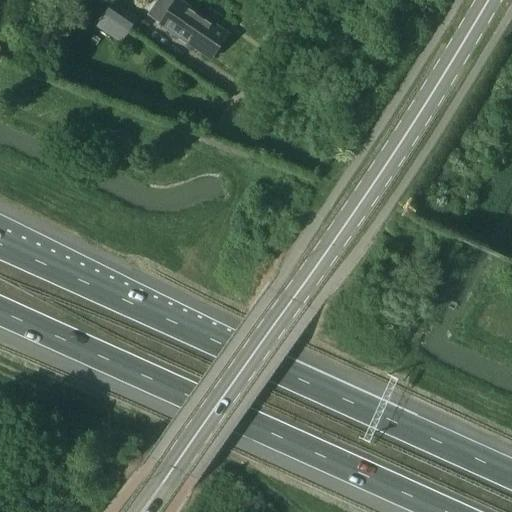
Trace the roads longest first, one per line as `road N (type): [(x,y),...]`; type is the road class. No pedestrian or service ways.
road 1 (tertiary): [(158,490),(405,135),(488,0)]
road 2 (motorway): [(511,477),(0,247)]
road 3 (motorway): [(0,315),(434,511)]
road 4 (residential): [(318,0),(236,119)]
